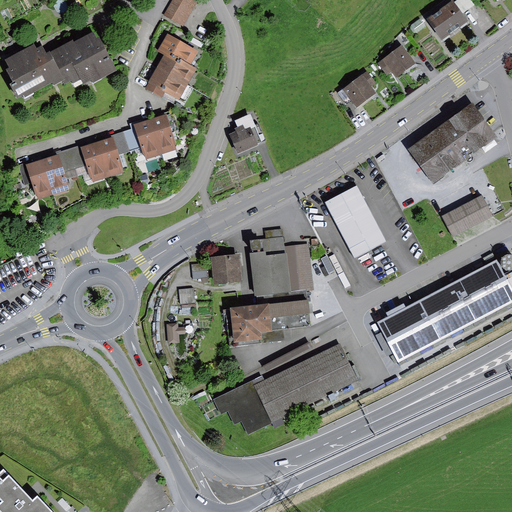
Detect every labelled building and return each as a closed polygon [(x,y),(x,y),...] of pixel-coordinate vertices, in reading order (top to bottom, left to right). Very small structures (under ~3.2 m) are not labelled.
[(173,0),(165,16),(183,26),(197,0),(173,0)] [(470,0),(457,0),(454,3),(462,14),(475,5),(470,0)] [(453,2),(427,20),(442,41),(468,23),(462,14),(454,3),(453,2)] [(420,19),(411,25),(410,30),(414,34),(417,34),(426,27),(420,19)] [(72,42),(50,55),(65,81),(66,84),(70,82),(72,86),(81,81),(83,86),(91,82),(93,85),(117,72),(99,39),(97,41),(93,33),(73,44),(72,42)] [(168,35),(159,50),(165,54),(190,67),(198,52),(168,35)] [(193,40),(191,43),(200,49),(202,45),(193,40)] [(34,45),(6,62),(9,68),(6,70),(13,83),(9,85),(17,99),(23,96),(24,100),(52,84),(55,87),(65,81),(50,55),(47,56),(42,47),(37,50),(34,45)] [(402,45),(378,64),(387,76),(392,72),(397,78),(416,64),(402,45)] [(190,67),(165,54),(157,68),(187,85),(196,71),(190,67)] [(179,100),(187,85),(157,68),(149,83),(165,92),(179,100)] [(366,72),(343,90),(357,108),(376,94),(372,88),(376,84),(366,72)] [(165,92),(149,83),(145,89),(162,98),(165,92)] [(472,105),(408,152),(432,185),(497,138),(472,105)] [(167,115),(172,133),(178,131),(173,111),(166,113),(167,115)] [(167,115),(150,120),(161,156),(177,151),(172,133),(167,115)] [(262,144),(250,115),(235,122),(238,128),(234,130),(236,133),(229,135),(237,155),(262,144)] [(150,120),(134,125),(141,148),(145,160),(161,156),(150,120)] [(112,136),(112,139),(118,156),(141,148),(134,125),(130,126),(132,130),(112,136)] [(112,139),(98,143),(109,178),(123,173),(118,156),(112,139)] [(98,143),(81,149),(86,166),(76,169),(78,177),(89,174),(92,183),(109,178),(98,143)] [(81,149),(58,156),(63,173),(86,166),(81,149)] [(58,156),(43,161),(52,190),(54,196),(70,191),(67,180),(78,177),(76,169),(63,173),(58,156)] [(43,161),(26,166),(26,167),(31,184),(37,201),(54,196),(52,190),(43,161)] [(31,184),(26,167),(20,169),(25,186),(31,184)] [(357,186),(325,203),(355,259),(387,242),(357,186)] [(482,196),(442,218),(453,238),(492,216),(482,196)] [(264,241),(250,242),(255,297),(257,296),(258,307),(308,303),(307,292),(314,291),(310,244),(284,246),(282,230),(263,232),(264,241)] [(239,256),(211,259),(214,286),(243,283),(239,256)] [(497,261),(377,323),(399,364),(511,304),(511,290),(507,281),(497,261)] [(206,264),(191,265),(193,279),(208,278),(206,264)] [(356,282),(347,267),(338,272),(348,287),(356,282)] [(193,289),(178,290),(180,305),(195,304),(193,289)] [(230,310),(233,344),(262,341),(261,334),(272,333),(272,331),(310,327),(308,303),(258,307),(230,310)] [(177,324),(167,325),(168,344),(180,343),(179,335),(186,335),(185,328),(178,328),(177,324)] [(265,376),(214,400),(222,417),(226,414),(233,427),(243,422),(248,434),(357,382),(341,348),(268,383),(265,376)] [(4,471),(0,475),(0,510),(1,511),(51,511),(37,498),(33,501),(29,496),(4,471)]
